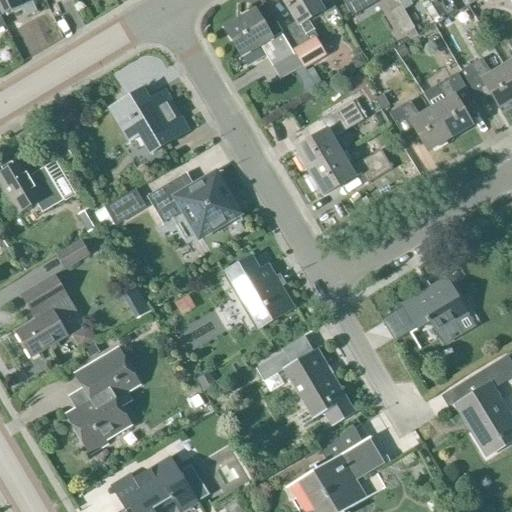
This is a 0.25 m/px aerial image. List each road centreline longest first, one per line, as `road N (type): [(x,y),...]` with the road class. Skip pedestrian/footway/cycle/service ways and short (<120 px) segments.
road 1 (unclassified): [(332,297),(162,14)]
road 2 (unclassified): [(332,297),(511,189)]
road 3 (unclassified): [(396,404),(332,297)]
